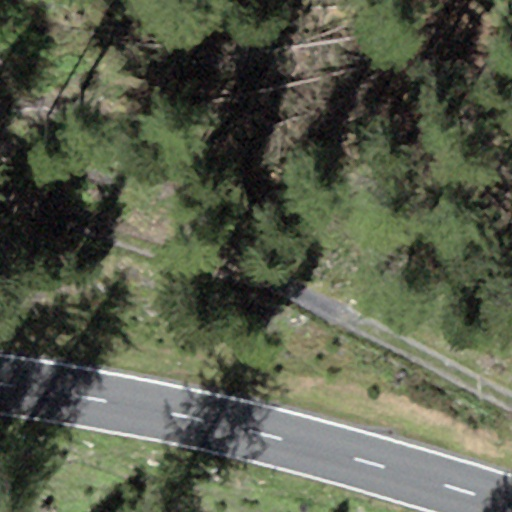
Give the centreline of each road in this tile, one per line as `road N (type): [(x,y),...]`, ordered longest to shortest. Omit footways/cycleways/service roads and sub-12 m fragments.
road 1 (track): [(0,216),(276,297),(511,400)]
road 2 (primary): [(511,505),(245,432),(0,383)]
